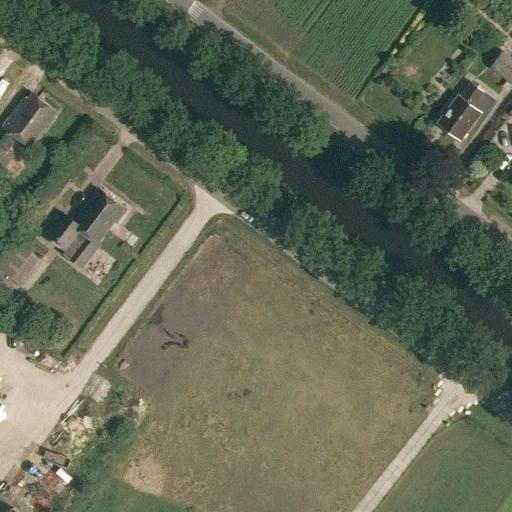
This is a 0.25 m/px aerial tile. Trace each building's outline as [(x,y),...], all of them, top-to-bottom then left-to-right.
[(511,56),(503,50),(489,67),(511,84),(511,56)] [(438,123),(459,139),(479,113),(483,116),(496,100),(470,80),(459,95),(438,123)] [(24,99),(3,127),(9,131),(0,142),(0,169),(1,170),(12,156),(6,151),(17,136),(29,145),(54,111),(32,95),(27,101),(24,99)] [(44,235),(66,251),(64,254),(81,267),(99,244),(97,242),(113,220),(115,222),(125,209),(99,189),(74,222),(62,212),(44,235)] [(0,256),(0,270),(10,278),(30,252),(13,239),(0,256)]
